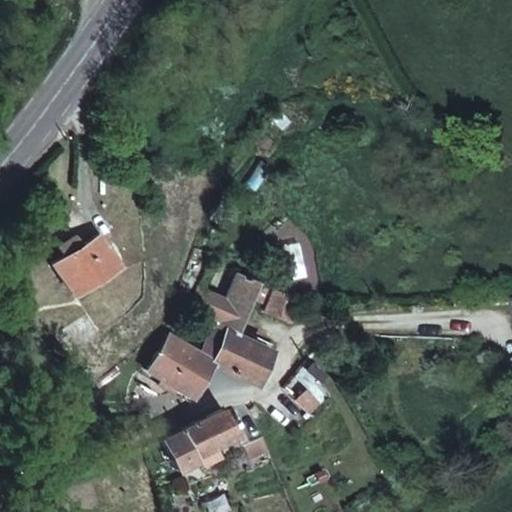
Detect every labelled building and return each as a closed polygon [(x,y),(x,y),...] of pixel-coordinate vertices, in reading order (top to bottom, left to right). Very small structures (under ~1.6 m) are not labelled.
[(97,234),(52,262),(72,295),(115,266),(97,234)] [(284,245),(288,274),(300,272),(296,244),(284,245)] [(232,278),(199,348),(214,356),(224,338),(229,340),(252,288),(232,278)] [(288,328),(289,327),(301,304),(284,302),(274,297),(265,317),(288,328)] [(66,350),(94,338),(85,318),(57,331),(66,350)] [(199,348),(186,340),(175,335),(152,380),(183,400),(192,395),(200,388),(212,371),(219,360),(214,356),(199,348)] [(212,371),(230,378),(245,347),(229,340),(224,338),(214,356),(219,360),(212,371)] [(230,378),(251,386),(265,354),(245,347),(230,378)] [(306,415),(325,396),(297,368),(278,387),(306,415)] [(180,435),(158,444),(171,472),(193,463),(191,458),(234,438),(225,415),(180,435)]
